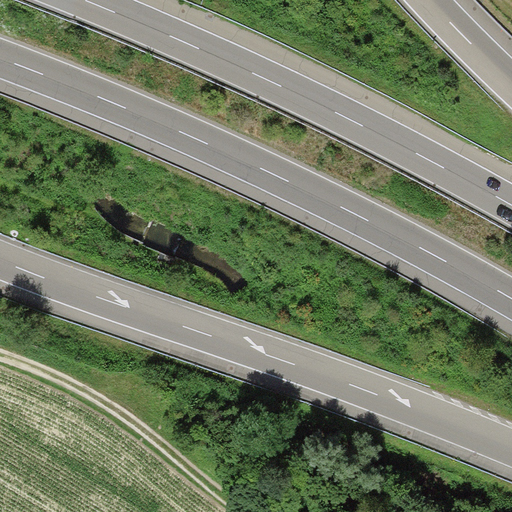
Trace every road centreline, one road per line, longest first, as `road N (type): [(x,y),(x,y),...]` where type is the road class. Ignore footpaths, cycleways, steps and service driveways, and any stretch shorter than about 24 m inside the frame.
road 1 (motorway): [(0,58),(317,194),(511,299)]
road 2 (motorway): [(0,260),(511,448)]
road 3 (motorway): [(511,205),(265,77),(87,0)]
road 4 (track): [(0,356),(78,389),(169,447),(243,511)]
road 5 (motorway): [(511,84),(426,0)]
